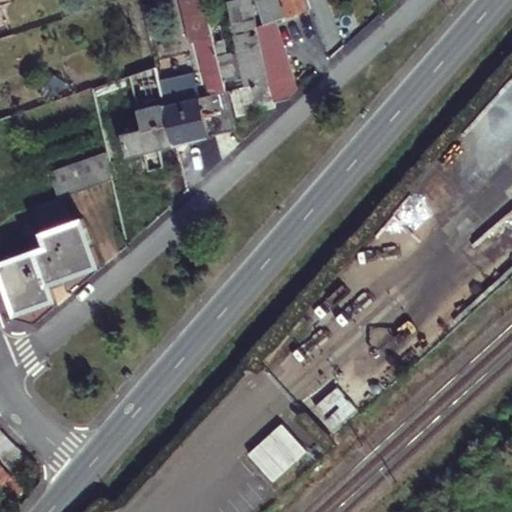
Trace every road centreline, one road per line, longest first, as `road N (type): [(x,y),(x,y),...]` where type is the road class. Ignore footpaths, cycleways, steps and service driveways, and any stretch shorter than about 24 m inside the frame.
road 1 (tertiary): [(84,471),(497,0)]
road 2 (residential): [(2,380),(421,0)]
road 3 (residential): [(84,471),(34,427),(2,380)]
